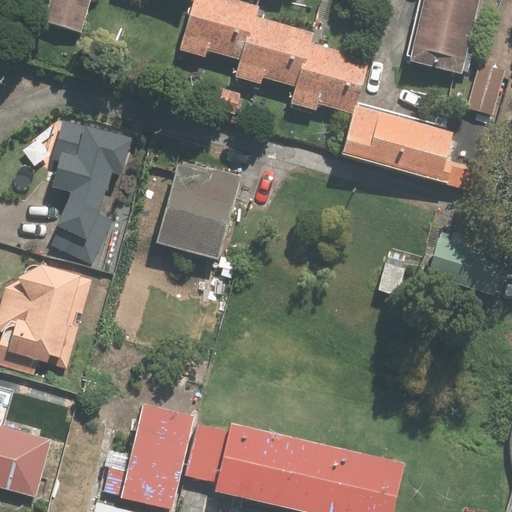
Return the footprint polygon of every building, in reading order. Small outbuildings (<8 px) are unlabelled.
[(80,37),(89,0),(49,0),(42,27),(80,37)] [(443,190),(444,188),(468,195),(474,172),(443,164),(451,136),(444,135),(444,130),(356,106),(368,62),(309,46),(312,36),(253,20),(256,10),(220,0),(192,0),(178,54),(202,61),(203,56),(237,65),(232,82),(258,89),(260,82),(292,91),(292,93),(292,92),(287,108),(313,115),(315,108),(348,118),(336,161),(341,162),(397,177),(443,190)] [(378,0),(355,0),(353,9),(375,15),(378,0)] [(459,80),(478,0),(422,0),(406,67),(459,80)] [(490,118),(503,74),(477,67),(465,111),(490,118)] [(237,97),(220,92),(215,112),(232,117),(237,97)] [(51,162),(57,163),(53,182),(72,187),(69,194),(59,192),(56,203),(63,206),(51,231),(56,234),(50,249),(91,267),(97,250),(83,245),(96,217),(101,198),(108,179),(118,182),(129,142),(94,135),(95,127),(89,125),(85,124),(82,125),(78,126),(60,122),(51,162)] [(180,165),(179,170),(173,168),(152,250),(216,266),(238,180),(180,165)] [(438,236),(435,246),(432,245),(422,283),(493,301),(494,297),(498,298),(505,270),(502,269),(503,263),(500,262),(503,250),(449,237),(448,239),(438,236)] [(395,301),(403,271),(383,265),(374,295),(395,301)] [(43,368),(45,361),(57,364),(66,332),(63,331),(76,282),(37,271),(2,290),(0,298),(0,334),(0,367),(34,377),(36,366),(43,368)] [(100,495),(115,498),(114,501),(165,511),(167,511),(175,478),(211,485),(209,495),(291,511),(387,511),(397,467),(220,429),(219,434),(185,427),(186,421),(133,410),(120,474),(106,470),(100,495)] [(0,491),(33,501),(47,445),(0,433),(0,491)]
